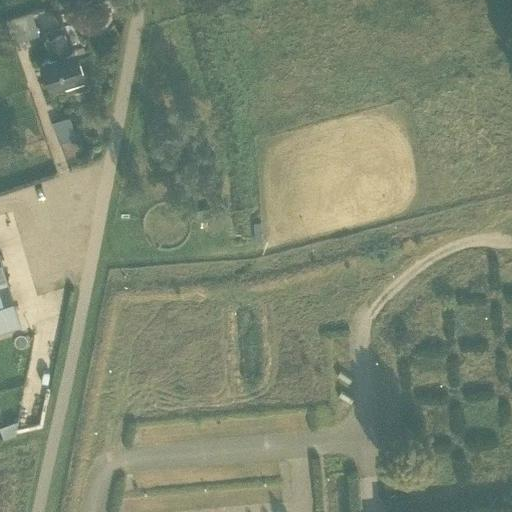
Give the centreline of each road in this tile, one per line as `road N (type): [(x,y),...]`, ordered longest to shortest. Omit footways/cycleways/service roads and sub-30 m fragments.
road 1 (unclassified): [(37,511),(138,0)]
road 2 (track): [(359,355),(375,310),(416,265),(481,239),(511,236)]
